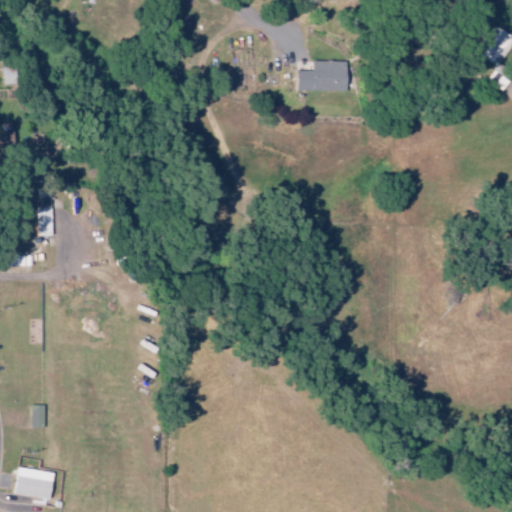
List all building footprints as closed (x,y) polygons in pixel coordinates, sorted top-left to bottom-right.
[(494,67),(511,41),(491,25),(472,51),(494,67)] [(342,62),(308,61),(307,71),(291,71),(291,90),(341,92),(342,62)] [(0,124),(0,149),(9,149),(8,124),(0,124)] [(33,237),(47,237),(48,199),(33,198),(33,237)] [(40,405),(26,406),(27,428),(40,428),(40,405)] [(8,495),(44,499),(48,473),(11,468),(8,495)]
